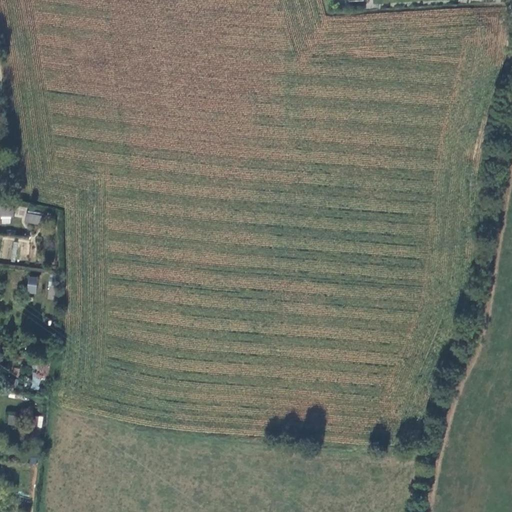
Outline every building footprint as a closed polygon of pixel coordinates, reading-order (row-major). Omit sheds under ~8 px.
[(0,223),(12,224),(12,206),(0,205),(0,223)] [(40,224),(41,214),(26,213),(25,223),(40,224)] [(26,293),(36,294),(37,277),(28,276),(26,293)] [(39,389),(40,374),(32,373),(31,389),(39,389)] [(8,414),(7,425),(14,426),(16,415),(8,414)]
